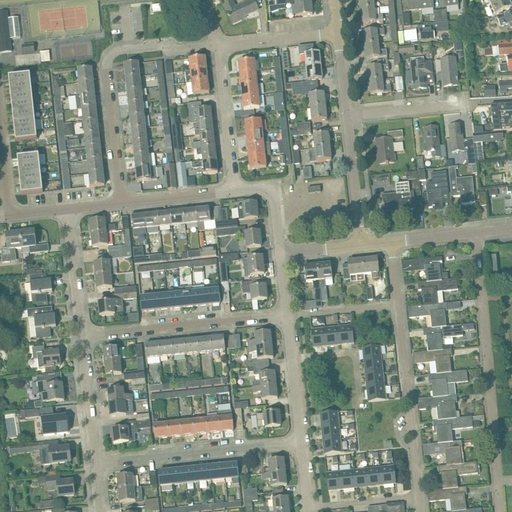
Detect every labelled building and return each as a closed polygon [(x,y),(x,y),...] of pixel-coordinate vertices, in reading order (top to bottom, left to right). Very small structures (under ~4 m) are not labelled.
[(253,0),(235,9),(232,3),(224,6),(232,24),(242,20),(241,19),(258,11),(253,0)] [(359,0),(361,10),(374,9),(373,1),(381,0),(380,0),(359,0)] [(421,10),(420,0),(407,0),(409,11),(421,10)] [(420,0),(421,10),(434,8),(432,0),(420,0)] [(488,0),(495,15),(503,12),(511,8),(508,0),(488,0)] [(311,2),(295,4),(297,17),(312,15),(311,2)] [(276,6),(269,7),(270,13),(272,13),(279,10),(286,10),(285,5),(276,6)] [(374,9),(361,10),(363,24),(376,22),(383,21),(382,16),(375,16),(374,9)] [(497,18),(498,22),(501,28),(509,25),(511,30),(511,29),(511,11),(502,16),(502,15),(500,16),(497,18)] [(7,13),(0,13),(0,53),(12,52),(7,13)] [(383,18),(384,26),(394,25),(394,17),(383,18)] [(421,40),(434,39),(433,30),(432,30),(432,25),(420,26),(420,31),(421,40)] [(365,46),(378,44),(378,37),(385,36),(384,31),(377,32),(377,31),(364,32),(365,46)] [(461,43),(453,43),(454,51),(462,51),(461,43)] [(378,44),(365,46),(367,59),(380,58),(387,57),(386,51),(379,52),(378,44)] [(299,69),(301,69),(320,67),(319,61),(320,61),(320,53),(314,54),(313,46),(313,45),(298,47),(298,48),(299,48),(299,55),(299,56),(304,55),(305,64),(299,65),(299,69)] [(511,45),(498,47),(499,57),(511,55),(511,45)] [(39,54),(40,64),(49,63),(48,53),(39,54)] [(281,54),(283,64),(283,71),(290,70),(288,53),(281,54)] [(191,72),(206,70),(205,58),(189,60),(191,72)] [(500,74),(506,73),(511,72),(511,58),(507,58),(508,65),(499,66),(500,74)] [(458,81),(458,80),(457,80),(454,59),(441,61),(435,62),(436,73),(442,72),(444,87),(457,86),(457,81),(458,81)] [(240,74),(256,73),(255,61),(239,62),(240,74)] [(411,64),(411,72),(406,72),(407,85),(412,85),(412,86),(413,86),(413,90),(427,89),(425,74),(431,74),(430,63),(424,63),(411,64)] [(126,78),(140,77),(138,64),(124,65),(124,66),(126,78)] [(369,82),(382,80),(381,73),(389,72),(388,66),(381,67),(368,68),(369,82)] [(320,67),(306,68),(307,81),(322,80),(322,72),(321,72),(320,67)] [(79,84),(93,82),(92,70),(92,69),(78,71),(79,81),(79,84)] [(206,70),(191,72),(185,72),(186,84),(208,82),(206,70)] [(257,85),(256,73),(240,74),(241,86),(257,85)] [(30,76),(9,78),(10,87),(31,85),(30,76)] [(140,77),(126,78),(127,91),(141,90),(140,77)] [(383,88),(382,80),(369,82),(371,95),(384,94),(391,93),(390,87),(383,88)] [(93,82),(79,84),(81,97),(94,95),(93,82)] [(208,82),(186,84),(187,96),(209,94),(208,82)] [(306,89),(305,83),(292,84),(285,85),(286,91),(293,90),(306,89)] [(511,83),(511,85),(506,86),(506,87),(500,88),(501,93),(507,93),(507,90),(511,89),(511,83)] [(11,96),(32,94),(31,85),(10,87),(11,96)] [(258,97),(257,85),(241,86),(242,98),(258,97)] [(483,97),(496,97),(495,88),(482,89),(483,97)] [(146,89),(141,90),(127,91),(129,104),(143,103),(142,96),(147,96),(146,89)] [(12,106),(33,103),(32,94),(11,96),(12,106)] [(277,95),(279,106),(269,107),(270,113),(285,112),(283,94),(277,95)] [(310,109),(324,108),(324,102),(325,102),(324,94),(309,95),(310,109)] [(77,109),(82,109),(82,110),(96,108),(94,95),(81,97),(76,98),(77,109)] [(258,97),(242,98),(244,110),(260,109),(258,97)] [(147,102),(143,103),(129,104),(130,117),(144,116),(143,109),(148,109),(147,102)] [(13,115),(34,113),(33,103),(12,106),(13,115)] [(194,125),(212,123),(211,109),(200,110),(199,104),(201,103),(187,104),(190,125),(194,125)] [(511,104),(490,106),(494,133),(502,132),(511,131),(511,104)] [(96,108),(82,110),(84,123),(97,121),(96,108)] [(324,108),(310,109),(311,122),(327,120),(326,112),(325,112),(324,108)] [(35,122),(34,113),(13,115),(14,124),(35,122)] [(144,116),(130,117),(132,130),(146,129),(144,116)] [(97,121),(84,123),(85,136),(99,134),(97,121)] [(246,134),(262,133),(261,121),(245,122),(246,134)] [(14,124),(15,133),(36,131),(35,122),(14,124)] [(200,137),(200,138),(214,136),(212,123),(194,125),(195,138),(200,137)] [(462,125),(449,126),(450,136),(452,153),(464,152),(467,151),(468,166),(476,165),(474,147),(474,144),(473,140),(463,141),(462,125)] [(173,141),(181,140),(179,127),(172,128),(173,141)] [(444,147),(439,148),(437,128),(424,129),(427,159),(440,158),(445,157),(444,147)] [(147,142),(146,129),(132,130),(133,143),(147,142)] [(35,147),(34,140),(37,140),(36,131),(15,133),(16,142),(23,141),(24,148),(35,147)] [(392,139),(403,138),(402,131),(387,133),(388,140),(376,141),(377,153),(378,153),(380,165),(386,164),(386,165),(394,164),(392,139)] [(494,133),(473,135),(473,140),(474,144),(503,141),(502,132),(494,133)] [(262,133),(246,134),(248,146),(264,145),(262,133)] [(99,134),(85,136),(86,149),(100,147),(99,134)] [(315,150),(329,148),(328,142),(329,142),(328,134),(313,136),(315,150)] [(214,136),(200,138),(201,144),(192,145),(193,151),(196,151),(215,149),(214,136)] [(171,139),(165,140),(165,145),(161,146),(162,154),(167,154),(172,153),(171,139)] [(181,140),(173,141),(175,153),(181,153),(182,153),(181,140)] [(148,155),(147,147),(151,146),(151,142),(147,142),(133,143),(134,156),(148,155)] [(264,145),(248,146),(249,158),(265,157),(264,145)] [(86,149),(87,155),(82,156),(83,162),(88,162),(101,160),(100,147),(86,149)] [(329,153),(329,148),(315,150),(316,163),(331,161),(330,153),(329,153)] [(215,149),(196,151),(197,157),(202,156),(203,162),(216,161),(215,149)] [(150,168),(148,155),(134,156),(136,169),(150,168)] [(19,168),(40,166),(39,156),(18,159),(19,168)] [(265,157),(249,158),(250,170),(266,168),(265,157)] [(101,160),(88,162),(89,175),(103,173),(101,160)] [(457,160),(447,161),(448,168),(458,167),(457,160)] [(203,162),(192,163),(184,164),(185,170),(204,168),(204,175),(218,174),(216,161),(203,162)] [(182,164),(177,165),(179,189),(187,188),(185,170),(184,164),(182,164)] [(168,166),(165,166),(168,190),(176,189),(173,165),(168,166)] [(41,175),(40,166),(19,168),(20,177),(41,175)] [(151,181),(150,168),(136,169),(137,182),(137,183),(151,181)] [(456,178),(455,171),(456,171),(456,170),(449,170),(450,178),(449,178),(451,197),(452,197),(452,194),(460,193),(461,205),(475,203),(472,178),(456,180),(456,178)] [(103,173),(89,175),(91,187),(90,187),(90,188),(105,186),(104,185),(103,173)] [(424,173),(423,173),(417,174),(418,183),(425,183),(424,173)] [(431,175),(432,183),(426,184),(428,198),(429,208),(433,208),(433,209),(434,208),(434,210),(443,209),(443,207),(442,192),(448,191),(446,173),(431,175)] [(41,175),(20,177),(21,186),(42,184),(41,175)] [(42,184),(21,186),(22,195),(43,193),(42,184)] [(409,185),(405,185),(395,186),(397,196),(392,196),(392,195),(382,196),(383,203),(383,206),(383,208),(384,208),(384,211),(399,210),(400,212),(413,210),(412,203),(413,202),(413,203),(414,203),(413,193),(409,193),(409,185)] [(239,221),(245,220),(258,219),(256,204),(243,205),(243,206),(237,206),(239,221)] [(222,220),(220,208),(214,209),(214,208),(213,208),(215,221),(222,220)] [(209,209),(196,210),(197,223),(211,222),(209,209)] [(197,223),(196,210),(183,212),(184,225),(197,223)] [(171,226),(179,225),(179,232),(185,231),(184,225),(183,212),(170,213),(171,226)] [(170,213),(157,214),(158,228),(171,226),(170,213)] [(158,228),(157,214),(145,216),(146,229),(158,228)] [(146,229),(145,216),(132,217),(133,230),(146,229)] [(92,235),(112,233),(111,227),(106,227),(105,220),(89,222),(90,230),(91,230),(92,235)] [(247,249),(251,248),(261,247),(259,233),(246,234),(245,228),(216,231),(217,238),(243,235),(244,241),(247,241),(247,249)] [(20,233),(22,248),(29,247),(30,254),(49,252),(48,245),(36,246),(34,232),(20,233)] [(22,248),(20,233),(6,235),(8,250),(1,250),(3,263),(9,262),(9,257),(15,256),(14,249),(22,248)] [(112,233),(92,235),(92,240),(91,240),(92,248),(108,246),(113,246),(112,236),(112,233)] [(200,252),(201,259),(211,258),(211,251),(200,252)] [(201,259),(200,252),(187,253),(187,255),(188,261),(201,259)] [(501,279),(511,279),(511,253),(500,253),(500,254),(501,279)] [(220,264),(239,262),(238,254),(219,256),(220,264)] [(501,281),(501,279),(500,254),(489,254),(489,281),(501,281)] [(162,263),(162,257),(161,256),(149,257),(150,264),(162,263)] [(150,264),(149,257),(134,259),(135,266),(150,264)] [(250,276),(254,276),(264,275),(262,258),(243,260),(244,269),(249,268),(250,276)] [(427,283),(448,281),(447,274),(441,275),(440,266),(442,265),(441,258),(403,262),(404,273),(425,271),(427,283)] [(362,261),(363,275),(371,274),(372,279),(379,278),(378,273),(377,259),(362,261)] [(363,275),(362,261),(348,262),(348,265),(342,265),(343,275),(344,281),(350,281),(350,277),(363,275)] [(95,277),(111,275),(109,262),(94,264),(95,272),(96,272),(96,276),(95,276),(95,277)] [(317,267),(321,303),(327,302),(325,281),(332,280),(331,264),(323,265),(323,266),(317,267)] [(321,303),(317,267),(313,267),(313,266),(304,267),(305,277),(306,283),(313,282),(314,291),(316,303),(321,303)] [(42,275),(29,276),(32,305),(47,303),(46,294),(52,293),(51,281),(47,281),(46,274),(42,275)] [(112,288),(111,275),(95,277),(95,278),(96,278),(97,282),(96,282),(97,290),(112,288)] [(457,280),(448,281),(427,283),(418,284),(419,291),(421,291),(423,306),(423,307),(438,305),(436,293),(458,291),(457,280)] [(257,301),(267,300),(266,286),(251,288),(250,282),(242,283),(243,295),(251,294),(252,301),(257,301)] [(116,295),(136,293),(135,286),(115,289),(116,295)] [(219,291),(206,292),(207,306),(220,305),(219,291)] [(207,306),(206,292),(193,293),(194,307),(207,306)] [(98,303),(100,317),(115,315),(114,309),(122,308),(121,305),(122,304),(122,300),(136,299),(136,293),(116,295),(116,301),(113,301),(113,302),(98,303)] [(193,293),(180,295),(181,309),(194,307),(193,293)] [(180,295),(167,296),(168,310),(181,309),(180,295)] [(167,296),(153,297),(155,311),(168,310),(167,296)] [(155,311),(153,297),(140,299),(142,313),(155,311)] [(423,307),(423,306),(408,308),(409,319),(430,317),(432,329),(446,327),(445,312),(447,311),(446,304),(438,305),(423,307)] [(52,308),(27,310),(28,319),(34,318),(36,340),(41,339),(51,338),(50,329),(56,328),(55,315),(53,316),(52,308)] [(446,327),(432,329),(423,330),(424,337),(426,337),(428,352),(451,350),(451,346),(442,347),(441,339),(463,336),(462,326),(446,327)] [(352,327),(338,328),(340,345),(354,344),(352,327)] [(340,345),(338,328),(325,330),(327,347),(340,345)] [(327,347),(325,330),(311,331),(313,348),(327,347)] [(248,348),(271,345),(270,341),(271,341),(271,333),(255,334),(256,342),(248,342),(248,348)] [(224,337),(211,339),(212,353),(225,352),(224,337)] [(211,339),(198,340),(199,354),(212,353),(211,339)] [(198,340),(185,341),(186,356),(199,354),(198,340)] [(185,341),(171,343),(173,357),(186,356),(185,341)] [(171,343),(158,344),(160,358),(173,357),(171,343)] [(160,358),(158,344),(145,345),(147,359),(160,358)] [(271,351),(271,345),(248,348),(249,354),(257,353),(258,360),(252,361),(253,363),(253,368),(269,366),(268,360),(273,359),(272,351),(271,351)] [(39,369),(44,368),(45,368),(52,367),(60,366),(59,352),(45,353),(44,347),(32,348),(33,361),(38,360),(39,369)] [(364,362),(381,360),(380,347),(363,349),(364,362)] [(106,363),(120,361),(119,348),(103,350),(104,358),(105,358),(106,363)] [(451,350),(428,352),(413,354),(414,365),(435,363),(437,375),(451,373),(450,358),(452,357),(451,350)] [(381,360),(364,362),(366,376),(383,374),(381,360)] [(120,361),(106,363),(106,368),(105,368),(106,376),(111,376),(111,377),(113,376),(113,375),(122,374),(120,361)] [(269,366),(253,368),(254,372),(254,376),(259,375),(260,382),(253,382),(253,388),(254,388),(275,386),(275,381),(276,381),(275,373),(270,373),(269,366)] [(437,375),(428,376),(429,383),(431,383),(433,398),(448,397),(446,385),(468,382),(467,371),(451,373),(437,375)] [(132,381),(145,379),(144,373),(131,375),(131,373),(124,374),(125,382),(132,381)] [(46,382),(47,395),(41,395),(42,402),(34,402),(35,409),(42,408),(41,404),(64,401),(62,385),(61,385),(60,374),(50,375),(37,376),(38,383),(46,382)] [(384,387),(383,374),(366,376),(367,389),(384,387)] [(261,393),(262,401),(278,399),(277,391),(276,391),(275,386),(254,388),(254,394),(261,393)] [(384,387),(367,389),(369,403),(386,401),(384,387)] [(132,396),(124,397),(123,389),(108,391),(109,399),(110,399),(110,404),(125,403),(133,402),(132,396)] [(448,397),(433,398),(418,400),(419,411),(440,409),(442,421),(456,419),(455,403),(457,403),(456,396),(448,397)] [(125,403),(110,404),(111,409),(110,409),(111,417),(126,416),(125,403)] [(20,411),(21,419),(42,417),(41,409),(20,411)] [(242,410),(235,411),(235,417),(237,431),(243,430),(242,410)] [(279,413),(256,415),(257,422),(258,429),(265,428),(280,426),(279,413)] [(322,428),(339,426),(337,413),(320,415),(322,428)] [(61,417),(58,417),(58,418),(42,420),(44,436),(67,433),(66,417),(61,418),(61,417)] [(456,419),(442,421),(433,422),(434,429),(436,429),(438,444),(453,443),(451,431),(473,428),(472,417),(456,419)] [(18,439),(15,418),(7,419),(10,440),(18,439)] [(232,418),(219,419),(220,433),(233,431),(232,418)] [(219,419),(206,420),(207,434),(220,433),(219,419)] [(149,420),(136,422),(119,424),(120,430),(112,431),(113,431),(114,436),(113,436),(114,444),(135,442),(134,434),(138,434),(137,428),(150,426),(149,420)] [(206,420),(193,422),(194,435),(207,434),(206,420)] [(194,435),(193,422),(180,423),(181,437),(194,435)] [(180,423),(167,424),(168,438),(181,437),(180,423)] [(168,438),(167,424),(154,426),(155,440),(168,438)] [(339,426),(322,428),(323,442),(340,440),(339,426)] [(341,453),(340,440),(323,442),(324,455),(341,453)] [(453,443),(438,444),(423,446),(424,457),(445,455),(447,466),(461,465),(460,449),(462,449),(461,442),(453,443)] [(38,444),(32,445),(33,452),(41,451),(43,466),(50,465),(61,464),(71,462),(69,448),(59,449),(52,450),(51,443),(38,444)] [(270,474),(284,473),(284,468),(285,468),(284,460),(268,461),(270,474)] [(477,463),(461,465),(447,466),(438,467),(439,475),(441,475),(443,490),(458,489),(456,477),(478,474),(477,463)] [(224,466),(225,480),(238,479),(237,465),(224,466)] [(224,466),(211,467),(212,482),(225,480),(224,466)] [(212,482),(211,467),(198,469),(199,483),(212,482)] [(380,469),(382,486),(396,484),(394,467),(380,469)] [(198,469),(185,470),(186,484),(199,483),(198,469)] [(382,486),(380,469),(367,470),(369,487),(382,486)] [(186,484),(185,470),(172,471),(173,486),(186,484)] [(367,470),(353,472),(355,489),(369,487),(367,470)] [(173,486),(172,471),(158,473),(160,487),(173,486)] [(355,489),(353,472),(340,473),(342,490),(355,489)] [(284,473),(270,474),(262,475),(263,479),(263,482),(271,481),(271,488),(287,486),(286,478),(285,478),(284,473)] [(342,490),(340,473),(327,474),(328,491),(342,490)] [(119,490),(134,489),(133,475),(117,477),(118,485),(119,485),(119,490)] [(50,478),(46,478),(48,492),(58,491),(59,498),(74,496),(73,482),(60,483),(59,477),(57,477),(50,478)] [(458,489),(443,490),(428,492),(429,503),(450,500),(451,511),(457,511),(466,511),(465,495),(467,495),(466,488),(458,489)] [(134,489),(119,490),(120,495),(119,495),(120,504),(135,502),(134,489)] [(256,495),(244,496),(244,503),(250,502),(257,502),(256,495)] [(286,511),(289,511),(288,507),(289,506),(288,498),(273,500),(274,508),(270,508),(270,511),(286,511)] [(228,511),(228,504),(223,505),(223,499),(214,500),(215,506),(215,511),(228,511)]
